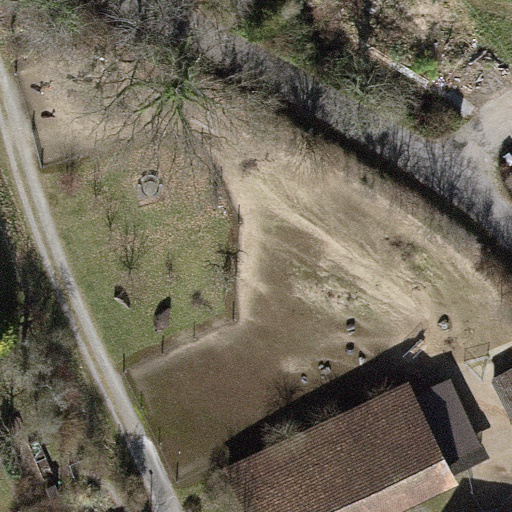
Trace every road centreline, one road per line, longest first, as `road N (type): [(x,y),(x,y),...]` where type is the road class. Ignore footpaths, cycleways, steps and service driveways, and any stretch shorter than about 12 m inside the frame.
road 1 (residential): [(157,0),(448,176),(511,228)]
road 2 (track): [(146,476),(78,334),(0,99)]
